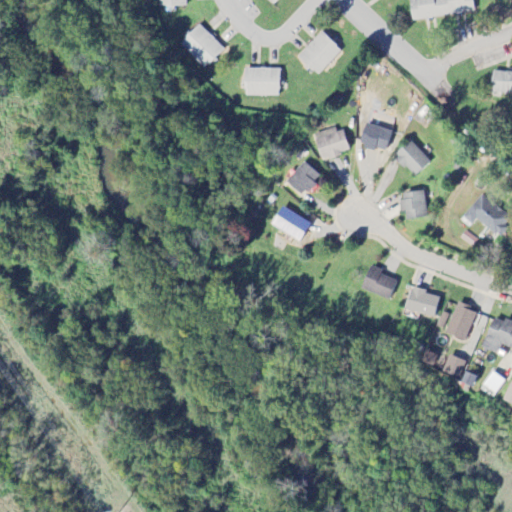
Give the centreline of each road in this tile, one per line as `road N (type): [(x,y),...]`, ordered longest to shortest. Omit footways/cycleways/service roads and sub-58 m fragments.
road 1 (residential): [(340,193),(372,238),(511,300)]
road 2 (residential): [(258,38),(261,55),(302,87),(334,82),(387,39)]
road 3 (residential): [(319,0),(279,38),(258,38),(225,0)]
